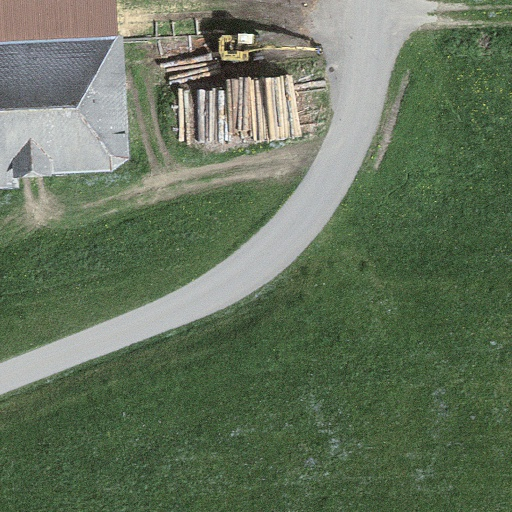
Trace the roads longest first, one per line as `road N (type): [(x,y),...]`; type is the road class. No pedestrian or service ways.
road 1 (track): [(0,380),(183,306),(276,246),(336,165),(353,118),(367,0)]
road 2 (track): [(368,11),(511,12)]
